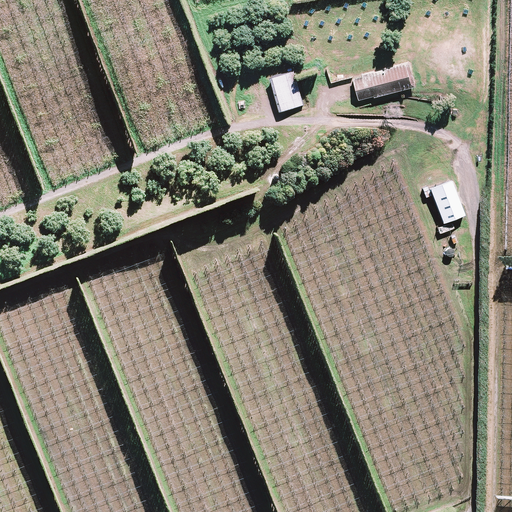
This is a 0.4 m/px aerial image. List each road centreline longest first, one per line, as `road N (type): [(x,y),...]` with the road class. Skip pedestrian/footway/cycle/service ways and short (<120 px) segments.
road 1 (track): [(0,216),(225,130),(294,121),(414,126),(439,135),(456,150),(474,209),(474,511)]
road 2 (track): [(492,511),(500,0)]
